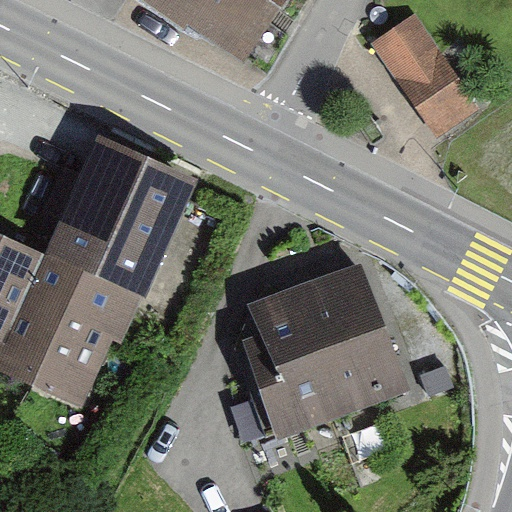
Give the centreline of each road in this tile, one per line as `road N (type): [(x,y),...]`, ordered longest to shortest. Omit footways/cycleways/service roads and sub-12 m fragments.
road 1 (tertiary): [(0,25),(265,158)]
road 2 (tertiary): [(265,158),(511,285)]
road 3 (residential): [(265,158),(339,0)]
